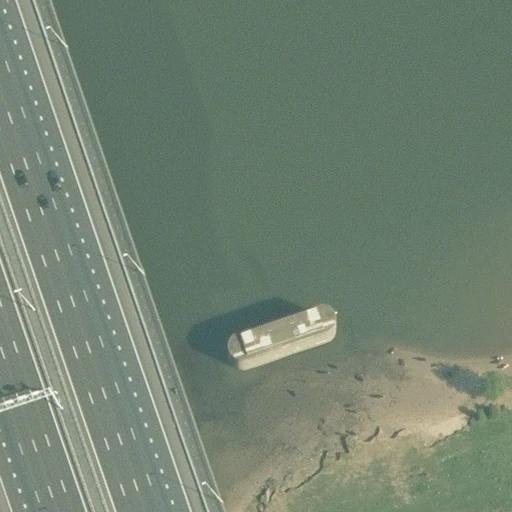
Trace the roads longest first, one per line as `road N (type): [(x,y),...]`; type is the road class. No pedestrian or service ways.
road 1 (motorway): [(149,511),(0,70)]
road 2 (motorway): [(0,339),(58,511)]
